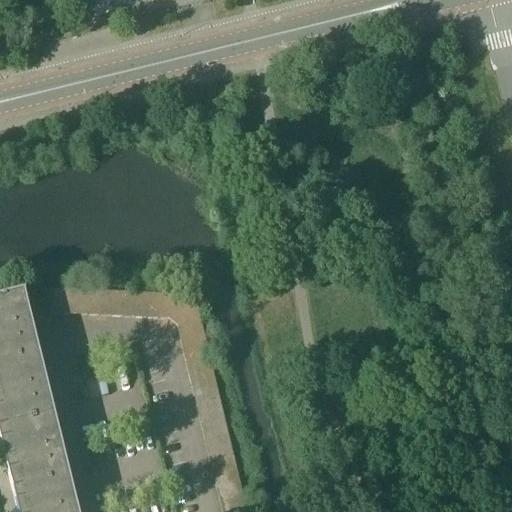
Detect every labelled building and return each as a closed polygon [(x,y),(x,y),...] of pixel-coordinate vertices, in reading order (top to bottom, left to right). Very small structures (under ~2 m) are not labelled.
[(61,315),(63,291),(51,290),(50,314),(61,315)] [(61,315),(73,316),(75,291),(63,291),(61,315)] [(85,316),(87,292),(75,291),(73,316),(85,316)] [(85,316),(97,317),(99,293),(87,292),(85,316)] [(109,318),(110,293),(99,293),(97,317),(109,318)] [(109,318),(121,318),(122,294),(110,293),(109,318)] [(133,319),(134,295),(122,294),(121,318),(133,319)] [(24,295),(0,300),(0,367),(38,358),(23,297),(24,297),(24,295)] [(133,319),(145,319),(146,295),(134,295),(133,319)] [(157,320),(158,296),(146,295),(145,319),(157,320)] [(157,320),(169,321),(170,296),(158,296),(157,320)] [(177,328),(200,323),(194,298),(170,296),(169,321),(177,328)] [(177,328),(180,340),(203,335),(200,323),(177,328)] [(203,335),(180,340),(183,352),(205,346),(203,335)] [(183,352),(185,363),(208,357),(205,346),(183,352)] [(188,374),(211,369),(208,357),(185,363),(188,374)] [(38,358),(0,367),(0,422),(2,431),(53,418),(38,358)] [(188,374),(191,386),(214,380),(211,369),(188,374)] [(194,397),(217,392),(214,380),(191,386),(194,397)] [(194,397),(197,409),(219,403),(217,392),(194,397)] [(199,420),(222,414),(219,403),(197,409),(199,420)] [(199,420),(202,431),(225,426),(222,414),(199,420)] [(53,418),(2,431),(17,492),(68,479),(53,418)] [(205,443),(228,437),(225,426),(202,431),(205,443)] [(205,443),(208,454),(231,449),(228,437),(205,443)] [(211,466),(234,460),(231,449),(208,454),(211,466)] [(211,466),(213,477),(236,471),(234,460),(211,466)] [(216,488),(239,483),(236,471),(213,477),(216,488)] [(76,511),(68,479),(17,492),(21,511),(76,511)] [(216,488),(219,500),(242,494),(239,483),(216,488)] [(222,511),(245,506),(242,494),(219,500),(222,511)]
